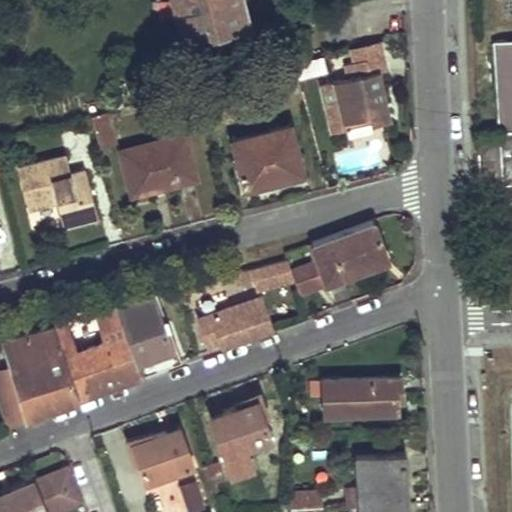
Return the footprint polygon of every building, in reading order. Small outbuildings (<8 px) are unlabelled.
[(169,0),(179,40),(247,24),(240,0),(169,0)] [(500,184),(511,183),(511,39),(492,40),(497,131),(477,133),(478,181),(500,180),(500,184)] [(388,85),(377,42),(314,57),(320,83),(376,70),(380,87),(388,85)] [(365,116),(368,123),(388,119),(380,87),(376,70),(320,83),(329,125),(340,122),(365,116)] [(99,147),(116,142),(106,111),(91,115),(99,147)] [(365,116),(340,122),(341,130),(368,123),(365,116)] [(229,139),(243,187),(301,172),(290,123),(229,139)] [(179,180),(195,176),(183,133),(120,149),(130,188),(158,180),(159,185),(179,180)] [(65,154),(58,156),(62,175),(70,172),(65,154)] [(62,226),(97,216),(84,168),(70,172),(62,175),(58,156),(16,167),(27,208),(56,201),(62,226)] [(158,180),(130,188),(131,193),(159,185),(158,180)] [(317,262),(291,272),(293,279),(297,292),(386,261),(381,243),(371,219),(310,242),(317,262)] [(286,258),(248,269),(251,278),(254,290),(293,279),(291,272),(286,258)] [(116,302),(142,375),(160,368),(181,361),(168,328),(165,319),(157,322),(149,294),(116,302)] [(260,297),(197,318),(207,344),(220,339),(226,337),(229,343),(270,329),(260,297)] [(53,326),(78,398),(110,386),(142,375),(116,302),(93,308),(104,341),(77,351),(71,333),(68,334),(62,317),(50,320),(53,326)] [(53,326),(3,339),(10,364),(26,417),(78,398),(53,326)] [(226,337),(220,339),(224,346),(229,343),(226,337)] [(0,366),(0,409),(5,425),(26,417),(10,364),(0,366)] [(322,378),(323,413),(394,410),(395,397),(401,397),(399,375),(390,375),(322,378)] [(209,415),(230,475),(252,467),(248,455),(244,446),(260,441),(270,437),(256,398),(209,415)] [(283,405),(273,405),(274,419),(283,419),(283,415),(283,405)] [(284,432),(298,432),(296,414),(283,415),(283,419),(284,422),(284,432)] [(131,443),(145,481),(192,465),(178,426),(131,443)] [(260,441),(244,446),(248,455),(263,450),(260,441)] [(354,454),(357,505),(409,502),(405,451),(354,454)] [(212,474),(216,483),(224,481),(216,460),(209,463),(212,474)] [(201,466),(204,476),(212,474),(209,463),(201,466)] [(70,468),(0,493),(0,511),(65,511),(84,505),(70,468)] [(204,506),(195,481),(181,486),(190,511),(204,506)] [(318,488),(287,490),(289,509),(319,507),(318,488)] [(357,505),(357,511),(409,511),(409,502),(357,505)]
